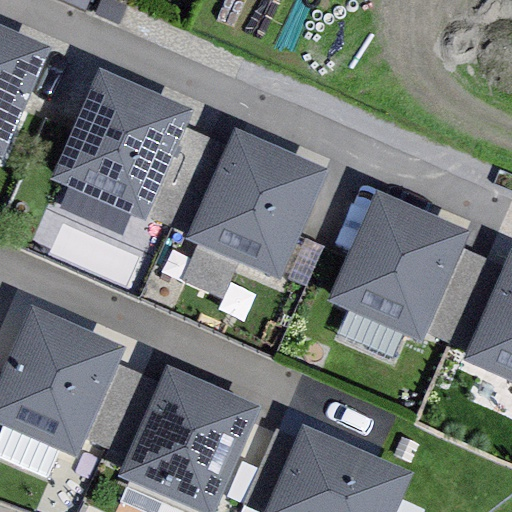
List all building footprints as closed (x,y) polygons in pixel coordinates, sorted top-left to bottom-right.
[(0,153),(45,54),(0,34),(0,153)] [(190,118),(97,76),(47,186),(140,228),(190,118)] [(326,178),(232,137),(182,247),(276,289),(326,178)] [(467,239),(374,197),(324,307),(417,349),(467,239)] [(511,263),(461,373),(511,395),(511,263)] [(121,357),(28,315),(0,376),(0,434),(71,467),(121,357)] [(214,511),(258,416),(164,374),(114,485),(175,511),(214,511)] [(400,511),(412,484),(300,437),(268,511),(400,511)]
